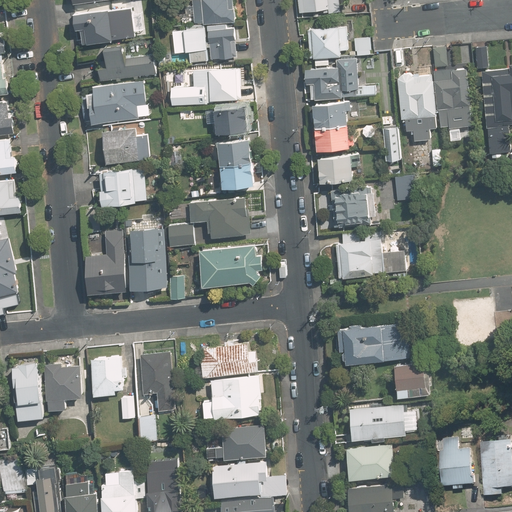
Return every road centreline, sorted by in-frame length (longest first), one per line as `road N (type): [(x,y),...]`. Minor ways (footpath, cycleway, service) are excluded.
road 1 (residential): [(70,327),(39,0)]
road 2 (residential): [(299,302),(270,0)]
road 3 (residential): [(70,327),(299,302)]
road 4 (residential): [(315,511),(299,302)]
road 5 (residential): [(511,11),(375,25)]
